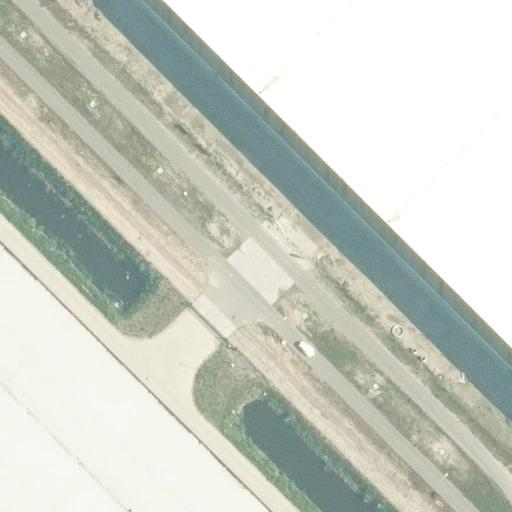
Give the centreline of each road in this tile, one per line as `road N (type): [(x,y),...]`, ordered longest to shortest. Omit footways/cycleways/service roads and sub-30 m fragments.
road 1 (unclassified): [(511,498),(9,0)]
road 2 (unclassified): [(0,57),(456,511)]
